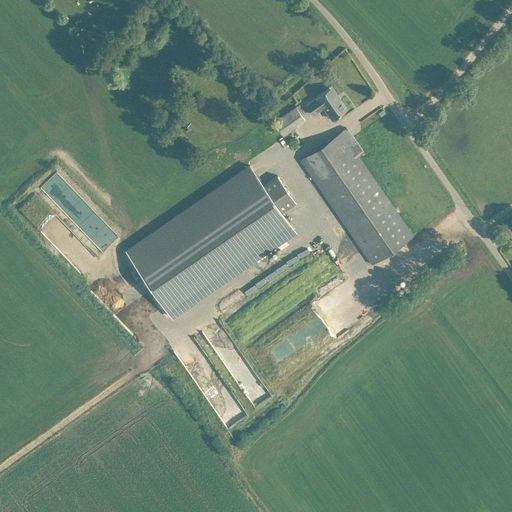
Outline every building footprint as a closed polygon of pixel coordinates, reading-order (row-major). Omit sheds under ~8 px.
[(338,100),(329,88),(316,96),(317,97),(306,104),(313,114),(324,107),(332,118),(346,108),(340,99),(338,100)] [(234,102),(247,108),(253,96),(240,90),(234,102)] [(272,121),(282,135),(305,120),(295,106),(272,121)] [(300,159),(372,263),(413,235),(358,155),(363,151),(346,127),(300,159)] [(277,175),(264,184),(250,165),(126,251),(171,316),(295,230),(282,211),(295,201),(277,175)] [(82,272),(98,257),(33,192),(18,208),(82,272)]
